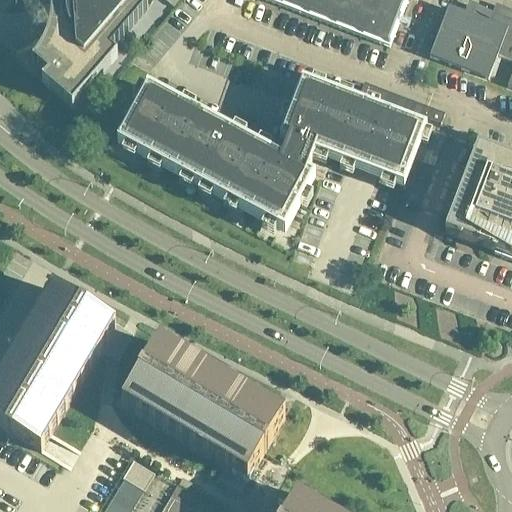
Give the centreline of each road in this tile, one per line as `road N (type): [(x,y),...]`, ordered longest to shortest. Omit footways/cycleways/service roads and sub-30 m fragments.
road 1 (secondary): [(511,405),(475,396),(285,303),(89,198),(0,136)]
road 2 (secondary): [(0,178),(157,272),(458,426),(491,453)]
